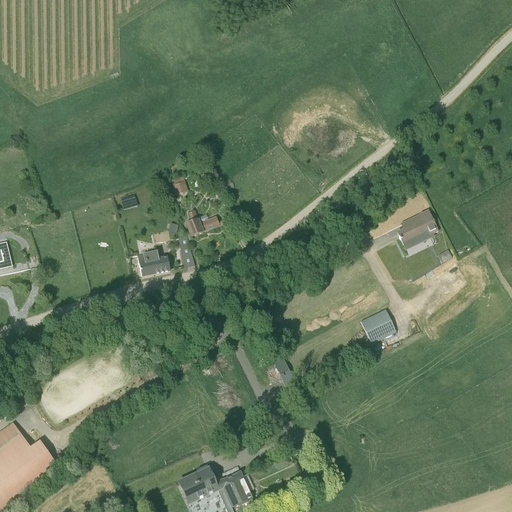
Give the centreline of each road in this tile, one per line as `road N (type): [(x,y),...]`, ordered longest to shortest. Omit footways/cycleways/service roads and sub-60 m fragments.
road 1 (unclassified): [(0,334),(241,258),(438,107),(511,35)]
road 2 (track): [(259,407),(202,316),(109,294)]
road 3 (track): [(214,342),(52,437)]
